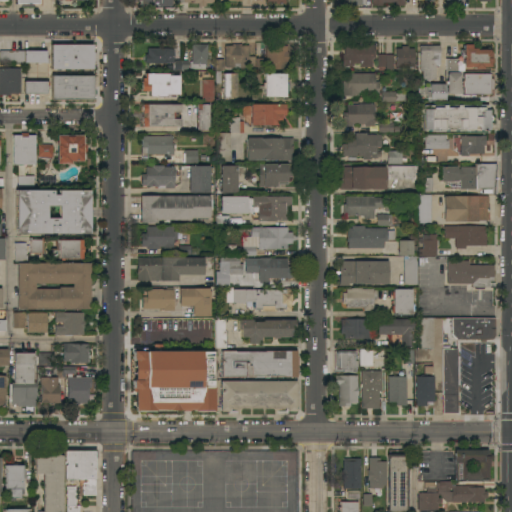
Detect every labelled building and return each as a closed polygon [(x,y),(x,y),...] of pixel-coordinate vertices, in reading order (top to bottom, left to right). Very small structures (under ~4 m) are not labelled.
[(93,45),(93,53),(94,53),(94,62),(92,62),(92,69),(51,70),(51,45),(93,45)] [(207,45),(208,65),(205,65),(205,70),(191,70),(191,69),(189,69),(189,62),(192,62),(191,45),(207,45)] [(254,68),(224,68),(224,46),(233,46),(233,45),(238,45),(238,46),(248,46),(248,57),(254,57),(254,68)] [(375,45),(375,59),(372,59),(372,67),(359,67),(359,63),(353,63),(353,66),(342,66),(342,55),(343,55),(343,45),(375,45)] [(286,46),(287,53),(289,53),(289,59),(287,59),(288,71),(266,71),(266,46),(286,46)] [(401,49),(401,46),(408,46),(408,49),(414,49),(414,68),(395,68),(395,49),(401,49)] [(419,46),(440,46),(440,66),(435,66),(435,80),(422,80),(422,71),(419,71),(419,46)] [(167,63),(167,64),(153,65),(153,64),(145,64),(144,55),(147,55),(147,49),(168,48),(169,49),(173,49),(173,63),(167,63)] [(46,59),(48,59),(48,64),(0,63),(0,51),(46,51),(46,59)] [(377,55),(393,55),(393,71),(386,71),(386,67),(377,67),(377,55)] [(446,59),(458,59),(458,64),(464,64),(464,67),(464,71),(446,71),(446,59)] [(224,72),(220,72),(220,84),(215,84),(214,60),(223,60),(224,72)] [(187,61),(187,72),(174,72),(175,61),(187,61)] [(0,68),(20,68),(20,94),(10,94),(10,95),(0,95),(0,68)] [(460,94),(447,94),(447,73),(460,73),(460,94)] [(168,74),(168,76),(179,76),(179,95),(169,95),(169,97),(149,97),(149,91),(141,92),(141,82),(141,79),(144,79),(144,74),(168,74)] [(236,74),(236,98),(227,98),(227,100),(223,100),(223,74),(236,74)] [(286,74),(286,80),(288,80),(288,92),(286,92),(286,98),(264,98),(264,89),(262,89),(262,83),(265,83),(265,74),(286,74)] [(358,94),(358,96),(342,96),(342,81),(346,81),(346,74),(375,74),(375,82),(378,82),(378,94),(358,94)] [(490,74),(490,79),(493,79),(493,90),(490,90),(490,95),(463,95),(463,88),(462,88),(462,81),(463,81),(463,74),(490,74)] [(92,76),(92,100),(51,100),(51,76),(92,76)] [(213,80),(214,103),(202,103),(202,80),(213,80)] [(24,94),(24,82),(46,82),(47,82),(47,87),(46,87),(46,94),(24,94)] [(445,85),(445,101),(417,101),(417,88),(429,89),(430,84),(445,85)] [(381,92),(395,92),(395,94),(406,94),(406,101),(395,102),(382,102),(381,92)] [(180,104),(180,112),(177,112),(177,119),(180,119),(180,126),(143,127),(142,105),(180,104)] [(209,130),(198,131),(197,105),(208,104),(209,130)] [(374,104),(375,126),(364,126),(364,124),(347,125),(346,105),(374,104)] [(286,105),(286,116),(282,116),(282,121),(279,121),(279,125),(250,126),(250,105),(286,105)] [(423,130),(423,105),(488,106),(488,111),(489,111),(489,115),(491,117),(491,121),(489,121),(489,130),(487,130),(487,131),(423,130)] [(230,118),(239,118),(239,122),(243,122),(243,133),(230,133),(230,118)] [(393,123),(393,127),(401,126),(401,132),(378,133),(378,124),(393,123)] [(216,133),(229,133),(229,161),(216,161),(216,133)] [(342,157),(342,144),(346,144),(346,139),(354,139),(354,133),(366,133),(366,135),(381,135),(381,147),(376,148),(376,150),(377,150),(377,151),(380,151),(381,158),(377,158),(371,158),(371,160),(362,160),(362,157),(342,157)] [(424,149),(424,135),(445,135),(445,141),(448,141),(448,149),(424,149)] [(13,136),(21,136),(21,138),(28,138),(28,136),(35,136),(35,165),(13,165),(13,136)] [(57,164),(57,136),(83,136),(83,138),(86,138),(86,160),(83,160),(83,162),(70,162),(70,164),(57,164)] [(171,136),(172,144),(172,143),(172,145),(175,145),(175,149),(173,149),(173,156),(167,156),(167,154),(142,155),(141,137),(171,136)] [(460,136),(485,136),(485,146),(483,146),(483,154),(468,154),(468,157),(460,157),(460,136)] [(246,138),(293,139),(293,161),(270,161),(246,160),(246,138)] [(38,145),(53,145),(52,157),(51,157),(51,160),(39,160),(39,157),(38,157),(38,145)] [(197,150),(197,164),(184,164),(184,151),(197,150)] [(387,164),(387,151),(401,151),(401,164),(387,164)] [(496,195),(491,195),(491,189),(459,189),(459,188),(447,188),(447,182),(440,182),(440,167),(457,167),(457,169),(460,169),(460,167),(475,167),(475,164),(496,164),(496,195)] [(292,165),(292,177),(288,177),(288,185),(279,185),(279,187),(258,187),(259,165),(292,165)] [(157,189),(157,187),(145,187),(145,186),(141,186),(141,175),(145,175),(145,167),(152,167),(152,166),(163,166),(163,167),(174,167),(174,169),(176,169),(176,174),(175,174),(175,181),(174,181),(174,189),(157,189)] [(189,166),(209,166),(209,168),(212,168),(212,174),(209,174),(209,186),(212,186),(212,192),(209,192),(209,193),(189,193),(189,166)] [(220,166),(237,166),(237,193),(221,193),(220,166)] [(414,166),(414,180),(388,180),(388,166),(414,166)] [(386,167),(385,190),(339,190),(339,167),(386,167)] [(33,176),(34,187),(18,188),(18,177),(33,176)] [(432,192),(420,192),(420,178),(432,178),(432,192)] [(16,234),(16,190),(53,190),(53,195),(58,195),(58,190),(89,191),(89,234),(16,234)] [(431,224),(418,224),(418,195),(431,195),(431,224)] [(209,196),(209,218),(191,218),(191,221),(157,221),(157,224),(140,223),(140,196),(209,196)] [(489,196),(489,220),(477,220),(477,222),(443,222),(443,196),(489,196)] [(220,214),(220,197),(247,197),(247,199),(252,199),(252,197),(291,197),(291,207),(287,207),(287,220),(277,220),(277,222),(258,222),(258,208),(252,208),(252,206),(247,206),(247,214),(220,214)] [(373,197),(373,198),(382,198),(382,208),(377,208),(377,209),(373,209),(373,219),(364,219),(364,216),(343,216),(343,205),(345,205),(345,197),(373,197)] [(377,226),(377,215),(391,215),(391,225),(377,226)] [(228,216),(228,226),(215,226),(215,216),(228,216)] [(348,249),(348,242),(347,242),(347,228),(351,228),(351,226),(364,226),(364,229),(387,229),(387,231),(394,231),(394,240),(387,240),(387,242),(383,242),(383,249),(348,249)] [(484,226),(484,234),(486,234),(486,246),(465,246),(465,249),(455,249),(455,239),(443,239),(443,226),(484,226)] [(174,227),(174,247),(159,247),(159,249),(146,249),(146,247),(141,247),(141,233),(146,233),(146,227),(174,227)] [(287,228),(287,233),(292,233),(292,244),(287,244),(287,249),(258,249),(258,237),(251,237),(250,228),(287,228)] [(436,256),(418,256),(418,249),(422,249),(422,244),(419,244),(419,239),(422,239),(422,235),(435,235),(435,240),(436,240),(436,256)] [(29,240),(42,240),(42,254),(32,254),(32,256),(30,256),(30,254),(29,254),(29,240)] [(82,240),(82,247),(83,247),(83,253),(82,253),(82,259),(63,259),(63,261),(59,261),(58,241),(82,240)] [(398,241),(413,241),(413,246),(416,246),(416,255),(397,256),(398,241)] [(15,243),(26,243),(26,256),(27,256),(27,262),(15,262),(15,243)] [(256,256),(243,257),(243,247),(256,247),(256,256)] [(403,256),(417,256),(417,285),(403,285),(403,256)] [(239,257),(239,264),(242,264),(242,274),(223,274),(223,269),(219,269),(219,257),(239,257)] [(203,258),(203,275),(178,275),(178,281),(137,281),(137,258),(203,258)] [(260,258),(271,258),(271,259),(290,259),(289,279),(269,279),(269,282),(258,282),(258,274),(254,274),(254,265),(249,265),(249,259),(254,259),(254,258),(260,258)] [(339,286),(339,267),(342,267),(342,261),(388,262),(388,284),(353,284),(353,283),(348,283),(348,286),(339,286)] [(468,261),(468,266),(493,266),(493,287),(471,287),(471,284),(447,284),(446,261),(468,261)] [(17,264),(90,263),(90,310),(17,310),(17,264)] [(255,276),(255,287),(242,287),(242,276),(255,276)] [(151,290),(151,289),(162,289),(162,290),(167,290),(167,288),(174,288),(174,311),(164,311),(164,309),(142,309),(142,297),(146,297),(146,290),(151,290)] [(210,289),(210,317),(192,317),(192,306),(179,306),(179,289),(210,289)] [(284,290),(283,289),(291,289),(291,312),(284,312),(284,310),(282,310),(282,312),(278,312),(278,310),(276,310),(276,312),(260,312),(260,310),(255,310),(254,302),(245,302),(245,303),(227,303),(227,290),(284,290)] [(351,289),(362,289),(362,290),(373,290),(373,291),(377,291),(377,299),(373,299),(373,311),(364,311),(364,308),(346,308),(346,304),(342,304),(342,293),(346,293),(346,289),(351,289)] [(411,290),(411,315),(393,316),(393,290),(411,290)] [(25,313),(25,329),(13,329),(13,313),(25,313)] [(46,313),(47,333),(28,333),(27,314),(46,313)] [(83,313),(83,321),(85,321),(85,328),(83,328),(83,335),(54,335),(54,327),(62,327),(62,323),(54,323),(54,313),(83,313)] [(451,318),(494,318),(494,336),(493,337),(492,338),(491,339),(489,340),(456,340),(451,335),(451,318)] [(372,339),(367,339),(367,340),(344,339),(344,335),(340,335),(341,319),(372,319),(372,339)] [(412,320),(412,347),(391,347),(391,335),(377,335),(377,319),(412,320)] [(417,349),(417,319),(432,319),(432,349),(417,349)] [(433,331),(433,319),(450,319),(450,331),(433,331)] [(214,321),(215,321),(215,320),(225,320),(225,332),(226,331),(227,349),(215,349),(215,346),(215,341),(214,321)] [(252,320),(252,322),(264,322),(264,320),(296,320),(296,331),(292,331),(292,338),(279,338),(279,339),(273,339),(273,338),(261,338),(261,341),(258,341),(258,344),(255,344),(255,346),(251,346),(251,344),(248,344),(248,338),(241,338),(241,330),(238,330),(238,320),(252,320)] [(444,349),(444,340),(456,340),(456,349),(444,349)] [(88,344),(88,363),(70,363),(70,362),(62,362),(63,344),(88,344)] [(0,349),(8,349),(8,366),(4,366),(4,368),(0,367),(0,372),(5,372),(5,408),(0,408),(0,349)] [(213,388),(214,388),(214,412),(194,411),(194,410),(180,410),(180,411),(169,411),(169,410),(155,410),(155,412),(135,412),(135,389),(133,389),(133,381),(134,381),(134,360),(133,360),(133,349),(147,349),(147,352),(213,352),(213,388)] [(403,364),(403,349),(413,349),(413,364),(403,364)] [(457,414),(442,414),(442,349),(444,349),(456,349),(457,414)] [(372,366),(360,367),(360,350),(372,350),(372,366)] [(9,383),(14,383),(13,352),(35,351),(35,366),(32,366),(32,383),(35,383),(35,407),(32,407),(32,412),(23,412),(23,407),(17,407),(17,405),(11,405),(11,403),(9,403),(9,383)] [(221,351),(234,351),(234,352),(264,352),(264,351),(296,351),(296,357),(297,357),(297,372),(296,372),(296,378),(283,378),(283,377),(244,377),(221,377),(221,351)] [(356,351),(356,372),(342,372),(342,370),(336,370),(336,351),(356,351)] [(53,353),(54,366),(38,366),(38,353),(53,353)] [(75,367),(75,374),(64,374),(64,378),(57,378),(57,367),(75,367)] [(381,392),(379,392),(379,409),(361,409),(361,372),(381,372),(381,392)] [(357,387),(358,387),(358,396),(357,396),(357,404),(350,404),(350,407),(338,407),(338,386),(334,386),(335,376),(357,376),(357,387)] [(406,406),(395,406),(395,402),(388,403),(388,377),(406,377),(406,406)] [(434,402),(433,402),(433,405),(427,405),(427,406),(415,406),(416,377),(434,377),(434,402)] [(40,378),(57,378),(57,385),(59,385),(59,403),(40,403),(40,378)] [(91,378),(91,388),(88,389),(88,404),(80,404),(80,405),(75,405),(75,404),(67,404),(67,378),(91,378)] [(296,382),(296,412),(287,412),(287,409),(230,408),(230,412),(220,412),(220,381),(296,382)] [(88,452),(88,450),(96,450),(96,458),(94,458),(94,496),(82,496),(82,483),(85,483),(85,480),(64,480),(64,466),(66,466),(66,463),(65,463),(64,452),(88,452)] [(453,481),(454,450),(487,450),(487,457),(489,457),(489,461),(488,461),(487,482),(453,481)] [(62,511),(43,511),(43,474),(35,474),(35,453),(49,453),(63,456),(62,511)] [(157,453),(133,453),(134,488),(158,488),(157,453)] [(407,511),(386,511),(388,511),(388,459),(386,459),(386,455),(407,455),(407,511)] [(385,458),(386,486),(384,486),(384,488),(369,489),(369,486),(368,486),(368,481),(367,481),(367,471),(369,471),(368,458),(385,458)] [(360,489),(343,489),(343,480),(341,480),(341,470),(342,470),(342,459),(360,459),(360,489)] [(22,466),(22,470),(24,470),(24,479),(22,479),(22,495),(20,495),(20,499),(14,499),(14,501),(10,501),(10,490),(5,490),(5,466),(22,466)] [(418,510),(418,493),(426,493),(426,488),(424,488),(424,482),(439,483),(439,482),(451,482),(451,485),(455,486),(476,486),(476,488),(484,488),(484,492),(487,492),(487,499),(484,499),(484,503),(452,503),(452,502),(446,502),(443,499),(441,499),(441,504),(438,505),(438,511),(418,510)] [(66,511),(66,487),(75,487),(75,506),(79,506),(79,511),(66,511)] [(348,500),(348,491),(359,491),(359,499),(348,500)] [(363,507),(363,495),(371,495),(371,507),(363,507)] [(340,511),(338,511),(338,508),(340,508),(340,503),(357,502),(357,511),(340,511)]
